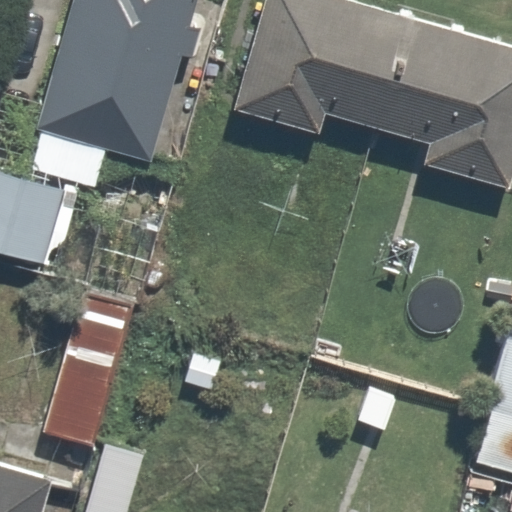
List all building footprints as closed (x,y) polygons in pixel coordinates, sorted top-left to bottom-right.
[(160,161),(207,0),(63,0),(27,122),(160,161)] [(321,137),(329,112),(422,140),(416,160),(511,189),(511,47),(356,0),(258,0),(225,107),(321,137)] [(47,135),(0,120),(0,253),(104,287),(130,205),(35,173),(47,135)] [(135,303),(77,286),(34,432),(92,449),(135,303)] [(511,478),(511,321),(474,469),(511,478)] [(0,415),(1,410),(0,409),(0,511),(41,511),(54,470),(0,455),(0,415)] [(131,511),(149,446),(107,434),(85,511),(131,511)]
